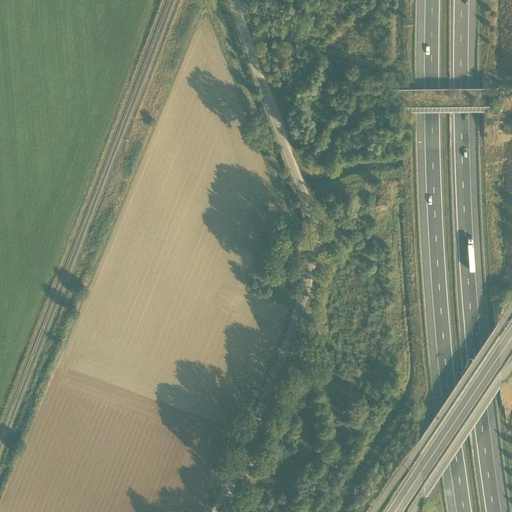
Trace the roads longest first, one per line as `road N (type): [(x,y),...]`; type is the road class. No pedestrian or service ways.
road 1 (unclassified): [(212,511),(304,295),(311,253),(303,197),(237,0)]
road 2 (motorway): [(493,511),(474,352),(460,120),(462,0)]
road 3 (motorway): [(430,0),(436,240),(463,511)]
road 4 (secondary): [(395,511),(511,337)]
